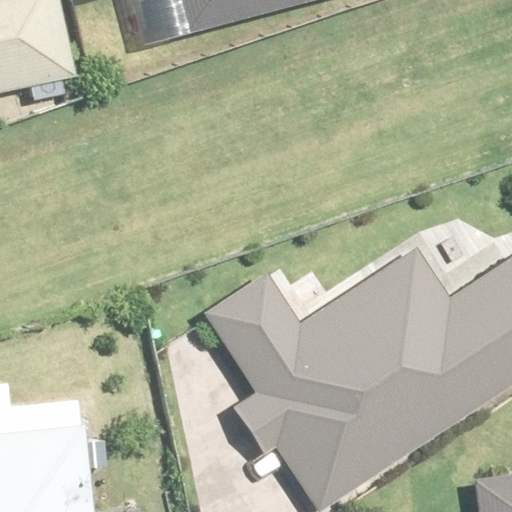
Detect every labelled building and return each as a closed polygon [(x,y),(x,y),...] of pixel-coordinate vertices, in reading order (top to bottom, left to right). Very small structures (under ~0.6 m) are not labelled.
[(0,0),(0,96),(37,90),(21,0),(0,0)] [(46,0),(55,36),(122,20),(138,70),(288,24),(280,0),(46,0)] [(347,283),(234,357),(210,316),(127,363),(212,511),(315,511),(322,508),(319,504),(423,440),(423,441),(511,386),(511,254),(380,336),(347,283)] [(0,511),(19,511),(15,449),(0,450),(0,511)] [(511,511),(511,503),(440,511),(511,511)]
